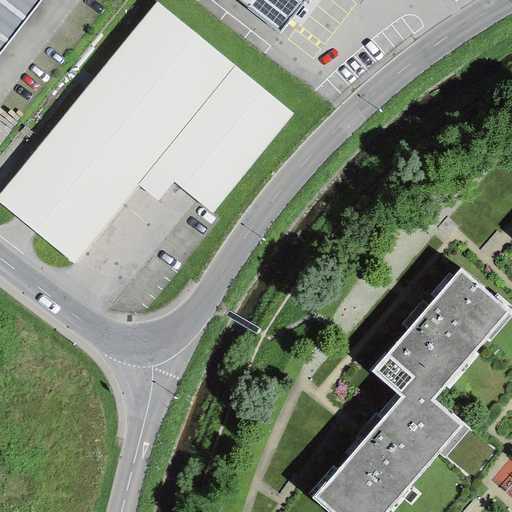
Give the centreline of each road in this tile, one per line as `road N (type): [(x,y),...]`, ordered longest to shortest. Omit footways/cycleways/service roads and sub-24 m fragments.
road 1 (tertiary): [(509,0),(401,69),(347,117),(261,214),(179,331),(146,345)]
road 2 (tertiary): [(146,345),(94,332),(0,259)]
road 3 (residential): [(146,345),(146,409),(121,511)]
